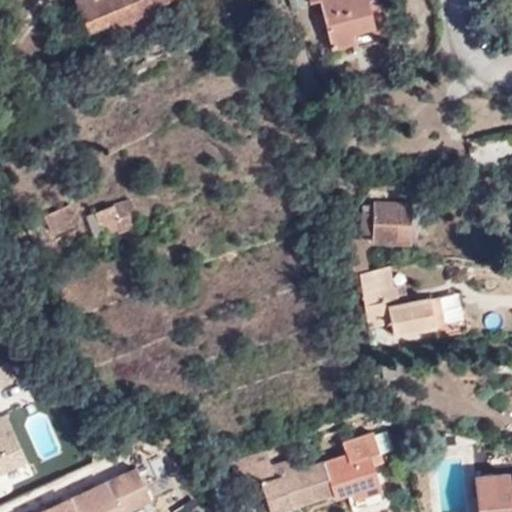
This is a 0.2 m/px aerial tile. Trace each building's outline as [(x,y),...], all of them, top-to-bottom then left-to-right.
[(170,0),(76,0),(90,31),(105,25),(108,33),(136,21),(133,15),(170,0)] [(290,0),(293,8),(305,6),(303,0),(290,0)] [(308,0),(309,2),(317,0),(319,0),(332,49),(353,43),(351,35),(374,29),(369,7),(376,6),(374,0),(308,0)] [(116,204),(87,215),(95,238),(105,234),(106,236),(122,230),(140,227),(134,201),(116,204)] [(74,203),(46,215),(53,231),(81,220),(74,203)] [(413,242),(415,206),(374,203),(372,240),(413,242)] [(361,238),(347,241),(354,273),(359,272),(368,270),(361,238)] [(359,272),(377,350),(382,349),(380,341),(387,340),(384,327),(393,325),(396,338),(439,328),(433,298),(389,307),(386,292),(394,291),(388,266),(368,270),(359,272)] [(443,299),(446,320),(460,319),(458,297),(443,299)] [(0,388),(17,381),(11,365),(0,368),(0,388)] [(41,460),(62,451),(44,410),(23,419),(41,460)] [(5,414),(0,416),(0,472),(27,460),(5,414)] [(342,445),(345,455),(347,454),(349,460),(370,455),(372,463),(382,460),(372,435),(342,445)] [(347,454),(345,455),(261,480),(269,511),(331,492),(333,498),(357,491),(359,498),(381,491),(372,463),(370,455),(349,460),(347,454)] [(511,511),(511,480),(506,481),(505,475),(473,476),(476,511),(511,511)]
